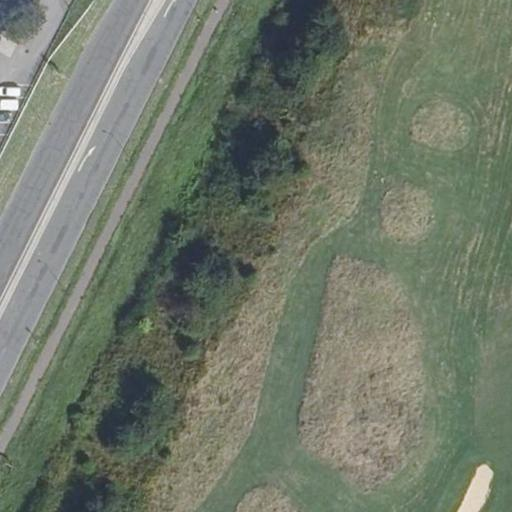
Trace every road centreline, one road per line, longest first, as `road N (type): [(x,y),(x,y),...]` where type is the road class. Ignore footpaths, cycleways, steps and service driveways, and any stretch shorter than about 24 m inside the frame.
road 1 (secondary): [(0,359),(186,0)]
road 2 (secondary): [(135,0),(0,265)]
